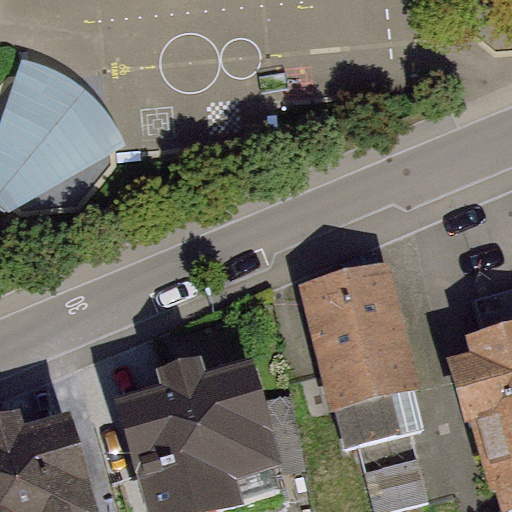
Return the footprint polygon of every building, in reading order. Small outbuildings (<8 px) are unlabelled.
[(54,81),(21,73),(0,137),(0,216),(11,224),(127,161),(108,125),(86,102),(54,81)] [(385,282),(308,301),(346,452),(422,434),(385,282)] [(480,373),(455,380),(470,431),(478,428),(497,495),(502,494),(506,511),(511,511),(511,303),(503,306),(511,339),(511,343),(474,354),(480,373)] [(171,408),(125,422),(152,511),(247,511),(281,502),(247,386),(201,400),(197,384),(166,393),(171,408)] [(0,511),(87,511),(66,437),(19,451),(15,438),(0,442),(0,511)] [(410,511),(430,507),(419,465),(365,478),(373,511),(410,511)]
